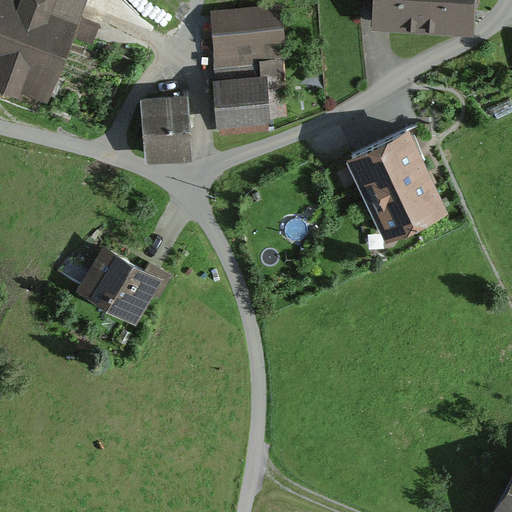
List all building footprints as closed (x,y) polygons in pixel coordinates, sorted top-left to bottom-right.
[(0,0),(0,78),(50,95),(82,0),(0,0)] [(376,0),(375,20),(408,22),(409,0),(376,0)] [(409,0),(408,22),(470,26),(471,0),(409,0)] [(277,7),(213,11),(215,46),(279,42),(277,7)] [(94,39),(102,16),(82,9),(74,32),(94,39)] [(266,79),(217,81),(219,122),(267,120),(266,79)] [(187,94),(145,97),(150,155),(192,151),(187,94)] [(406,129),(354,152),(388,229),(440,206),(406,129)] [(161,279),(105,245),(79,287),(136,321),(161,279)] [(511,511),(511,472),(489,511),(511,511)]
